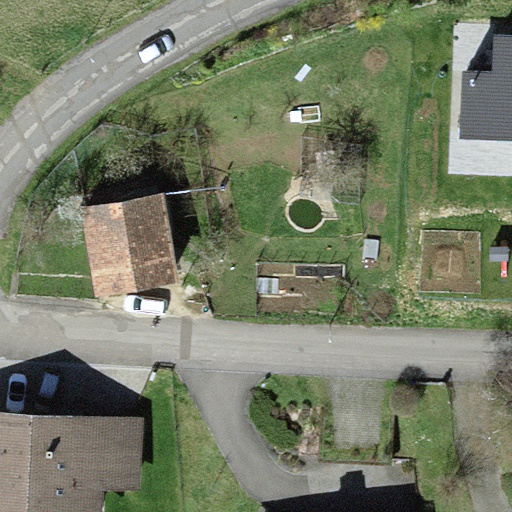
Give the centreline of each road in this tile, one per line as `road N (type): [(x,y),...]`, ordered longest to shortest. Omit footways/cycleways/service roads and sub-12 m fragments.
road 1 (residential): [(0,332),(511,355)]
road 2 (residential): [(224,0),(139,45),(48,120),(0,175)]
